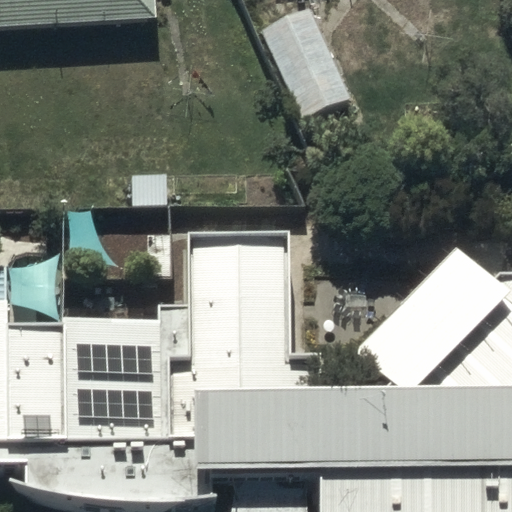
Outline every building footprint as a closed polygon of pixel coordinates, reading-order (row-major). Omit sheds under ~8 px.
[(0,0),(0,42),(154,35),(152,0),(0,0)] [(303,22),(260,43),(303,134),(347,113),(303,22)] [(57,138),(0,136),(0,178),(55,180),(57,138)] [(0,471),(8,471),(8,489),(13,491),(35,499),(57,505),(80,510),(97,511),(159,511),(171,511),(194,507),(201,505),(218,501),(216,511),(289,511),(290,490),(300,490),(300,511),(511,511),(511,347),(508,347),(508,284),(465,284),(490,309),(389,411),(366,388),(366,407),(299,407),(299,365),(270,365),(269,236),(175,237),(175,304),(141,304),(141,322),(49,322),(49,330),(0,330),(0,471)] [(366,388),(389,411),(490,309),(465,284),(451,288),(424,316),(380,360),(350,390),(366,388)]
